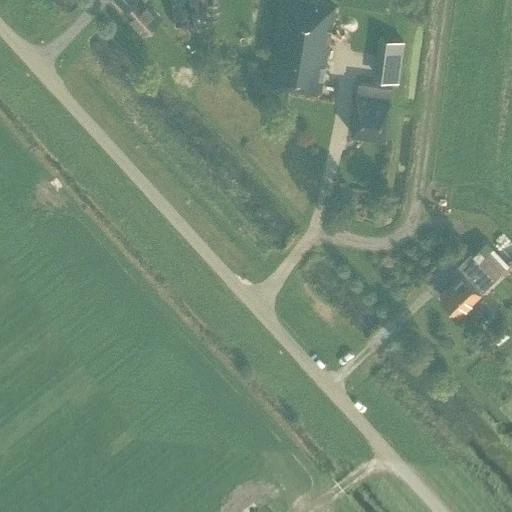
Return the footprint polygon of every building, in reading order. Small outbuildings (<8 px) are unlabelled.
[(125,0),(130,6),(124,11),(142,31),(158,17),(142,0),(125,0)] [(200,21),(196,0),(170,0),(174,25),(200,21)] [(334,7),(290,0),(281,0),(279,13),(269,64),(270,64),(265,91),(317,101),(322,73),(321,72),(334,7)] [(402,50),(378,47),(373,86),(396,90),(402,50)] [(388,107),(390,96),(356,91),(355,103),(354,102),(350,133),(384,138),(389,107),(388,107)] [(487,242),(472,255),(469,253),(455,267),(462,274),(439,296),(457,314),(480,292),(479,292),(509,264),(487,242)]
